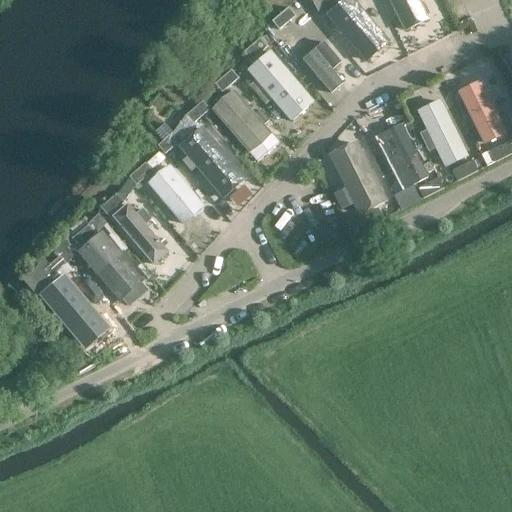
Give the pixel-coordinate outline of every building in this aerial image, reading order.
[(288,6),(271,20),(278,28),(295,14),(288,6)] [(260,37),(243,51),(249,59),(266,45),(260,37)] [(240,78),(252,68),(244,58),(232,68),(240,78)] [(231,69),(214,83),(221,91),(238,77),(231,69)] [(202,100),(185,114),(192,122),(209,108),(202,100)] [(174,131),(157,145),(164,153),(181,139),(174,131)] [(491,150),(496,161),(511,152),(511,141),(511,140),(491,150)] [(453,169),(458,180),(478,170),(473,159),(453,169)] [(145,163),(128,177),(135,185),(152,171),(145,163)] [(419,186),(424,197),(444,187),(439,176),(419,186)] [(117,193),(100,207),(107,215),(124,201),(117,193)] [(297,201),(326,246),(337,239),(308,193),(297,201)] [(358,217),(363,227),(383,217),(378,207),(358,217)] [(88,225),(71,239),(78,247),(95,233),(88,225)] [(66,265),(78,247),(72,240),(71,239),(59,256),(63,261),(66,265)] [(38,266),(22,279),(36,297),(53,283),(49,278),(66,265),(63,261),(59,256),(42,270),(38,266)] [(25,302),(47,327),(53,322),(32,296),(25,302)]
